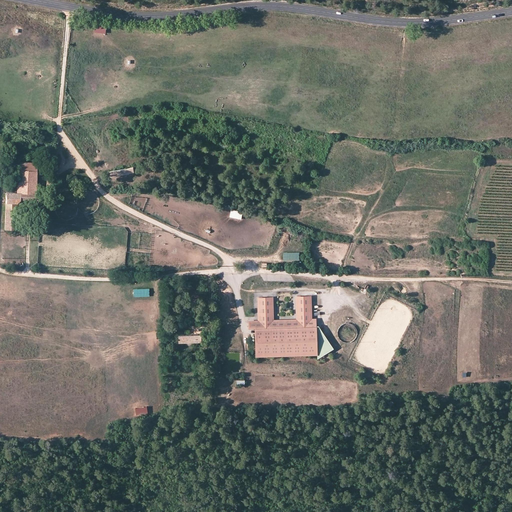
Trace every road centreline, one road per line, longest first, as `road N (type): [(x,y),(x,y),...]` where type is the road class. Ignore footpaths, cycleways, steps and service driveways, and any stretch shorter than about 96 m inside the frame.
road 1 (track): [(511,282),(212,271),(67,278),(0,269)]
road 2 (tertiary): [(32,0),(131,15),(274,5),(400,22),(511,11)]
road 3 (track): [(69,6),(60,131),(106,195),(218,251),(228,272)]
road 4 (unknown): [(60,131),(47,188),(29,217),(26,273)]
